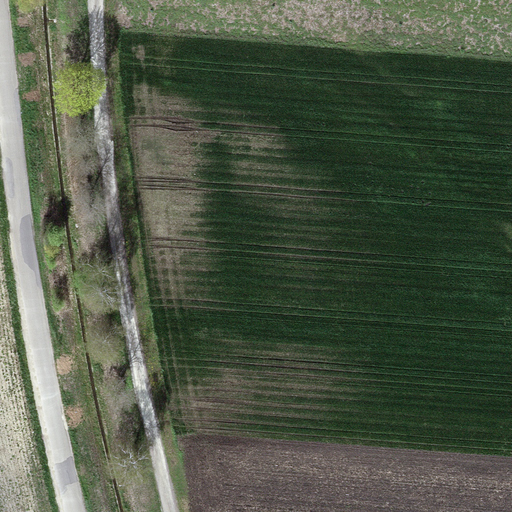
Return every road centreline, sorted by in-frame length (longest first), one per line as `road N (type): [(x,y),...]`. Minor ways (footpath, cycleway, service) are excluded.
road 1 (track): [(92,0),(99,117),(131,331),(174,511)]
road 2 (unclassified): [(0,30),(42,365),(73,511)]
